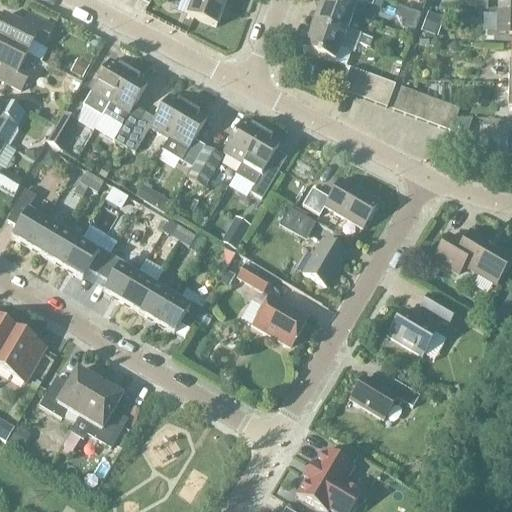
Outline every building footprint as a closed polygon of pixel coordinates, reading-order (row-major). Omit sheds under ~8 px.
[(224,5),(208,0),(179,0),(190,4),(185,18),(215,29),(224,5)] [(370,8),(373,0),(320,0),(319,5),(351,17),(356,2),(370,8)] [(467,15),(487,15),(487,2),(467,2),(467,15)] [(345,31),(351,17),(319,5),(310,29),(356,46),(359,36),(345,31)] [(0,22),(0,43),(26,57),(32,43),(42,48),(52,30),(26,17),(21,28),(2,18),(0,22)] [(352,55),(356,46),(310,29),(301,53),(333,65),(338,50),(352,55)] [(19,70),(26,57),(0,43),(0,83),(20,93),(29,75),(19,70)] [(100,120),(101,118),(127,75),(108,63),(81,108),(90,113),(100,120)] [(351,97),(359,75),(348,70),(339,93),(351,97)] [(143,115),(133,109),(146,86),(127,75),(101,118),(120,129),(112,143),(123,149),(143,115)] [(362,102),(370,79),(359,75),(351,97),(362,102)] [(373,106),(382,83),(370,79),(362,102),(373,106)] [(382,83),(373,106),(384,110),(393,87),(382,83)] [(402,116),(411,94),(399,90),(390,112),(402,116)] [(414,121),(422,99),(411,94),(402,116),(414,121)] [(167,142),(186,110),(167,99),(153,122),(143,115),(123,149),(133,156),(148,131),(167,142)] [(426,125),(434,103),(422,99),(414,121),(426,125)] [(0,134),(7,124),(16,129),(23,116),(1,103),(0,105),(0,134)] [(437,129),(445,107),(434,103),(426,125),(437,129)] [(445,107),(437,129),(449,134),(457,112),(445,107)] [(161,153),(172,160),(191,171),(203,149),(193,143),(205,121),(186,110),(167,142),(161,153)] [(75,125),(63,117),(46,145),(58,152),(75,125)] [(240,167),(259,135),(240,123),(221,156),(240,167)] [(277,174),(266,167),(278,146),(259,135),(240,167),(234,178),(249,195),(260,202),(264,196),(277,174)] [(0,154),(4,148),(8,150),(8,149),(0,144),(0,154)] [(219,160),(205,151),(187,182),(201,191),(219,160)] [(22,184),(1,171),(0,173),(0,191),(13,199),(22,184)] [(87,190),(93,180),(85,175),(79,185),(87,190)] [(93,180),(87,190),(96,195),(102,185),(93,180)] [(360,232),(377,205),(339,182),(328,201),(311,191),(301,208),(318,219),(323,210),(360,232)] [(28,250),(46,220),(28,210),(34,199),(23,193),(5,224),(15,230),(10,240),(28,250)] [(315,226),(287,210),(279,224),(307,240),(315,226)] [(45,261),(63,231),(46,220),(28,250),(45,261)] [(221,241),(237,251),(250,230),(233,220),(221,241)] [(179,245),(185,234),(176,229),(170,240),(179,245)] [(63,271),(81,241),(63,231),(45,261),(63,271)] [(185,234),(179,245),(188,250),(194,240),(185,234)] [(446,238),(432,262),(457,276),(462,268),(494,287),(502,275),(506,274),(510,266),(509,262),(511,260),(468,234),(461,246),(446,238)] [(97,278),(109,258),(81,241),(63,271),(81,282),(87,272),(97,278)] [(345,257),(321,243),(302,277),(325,290),(345,257)] [(120,305),(138,275),(109,258),(97,278),(107,285),(102,294),(120,305)] [(236,280),(261,295),(268,284),(243,269),(236,280)] [(137,315),(155,285),(138,275),(120,305),(137,315)] [(155,326),(173,295),(155,285),(137,315),(155,326)] [(173,295),(155,326),(173,336),(178,327),(189,333),(201,312),(173,295)] [(401,313),(386,339),(420,359),(436,333),(435,333),(440,324),(446,328),(454,314),(427,298),(418,311),(420,312),(414,321),(401,313)] [(268,299),(251,329),(273,342),(274,339),(276,341),(277,344),(284,348),(288,348),(290,349),(305,324),(289,314),(290,312),(268,299)] [(0,354),(13,333),(0,324),(0,354)] [(13,333),(0,354),(0,372),(23,386),(41,356),(31,349),(34,345),(13,333)] [(78,420),(98,386),(88,380),(87,376),(81,373),(77,374),(75,373),(63,394),(51,387),(38,409),(60,422),(66,413),(78,420)] [(382,423),(395,401),(411,410),(418,398),(393,383),(386,394),(362,380),(348,403),(382,423)] [(78,420),(69,435),(78,441),(82,443),(85,437),(109,451),(122,429),(108,420),(112,413),(120,400),(118,399),(117,394),(112,391),(108,392),(98,386),(78,420)] [(342,487),(352,471),(322,453),(313,469),(310,467),(302,480),(305,482),(296,498),(319,511),(327,511),(353,511),(355,510),(354,507),(360,497),(342,487)] [(377,487),(381,477),(360,469),(356,478),(377,487)]
